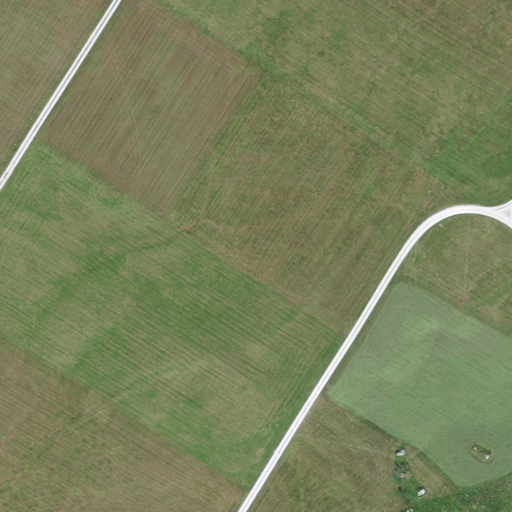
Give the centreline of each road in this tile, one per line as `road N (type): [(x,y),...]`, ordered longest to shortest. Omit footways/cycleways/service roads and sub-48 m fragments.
road 1 (track): [(240,511),(424,225),(461,209),(511,209)]
road 2 (track): [(117,0),(0,184)]
